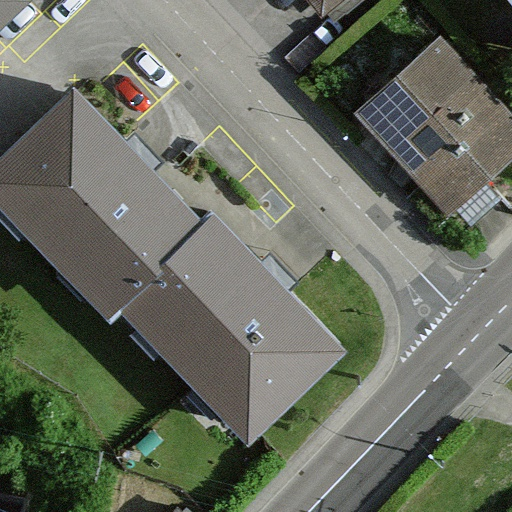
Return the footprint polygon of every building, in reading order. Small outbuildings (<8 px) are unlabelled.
[(0,0),(0,12),(12,0),(0,0)] [(318,0),(334,19),(357,0),(318,0)] [(511,114),(447,41),(364,115),(450,212),(511,156),(511,114)] [(74,91),(0,161),(0,187),(113,305),(123,296),(200,222),(74,91)] [(200,222),(123,296),(248,426),(335,343),(210,213),(200,222)]
